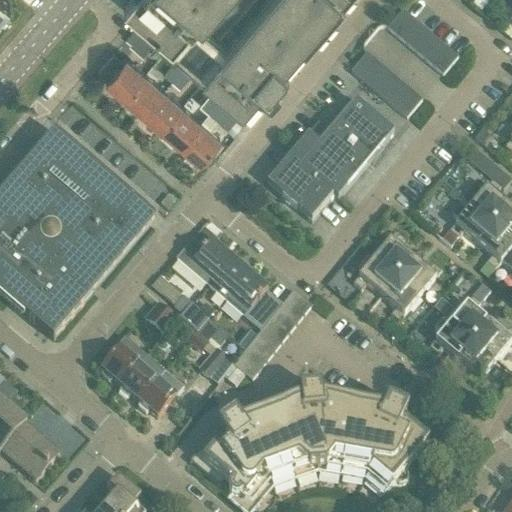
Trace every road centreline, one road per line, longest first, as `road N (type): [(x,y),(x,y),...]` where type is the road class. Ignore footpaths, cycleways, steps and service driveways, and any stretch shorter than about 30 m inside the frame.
road 1 (residential): [(310,283),(496,54),(431,0)]
road 2 (residential): [(206,197),(373,0)]
road 3 (residential): [(51,380),(206,197)]
road 4 (residential): [(310,283),(206,197)]
